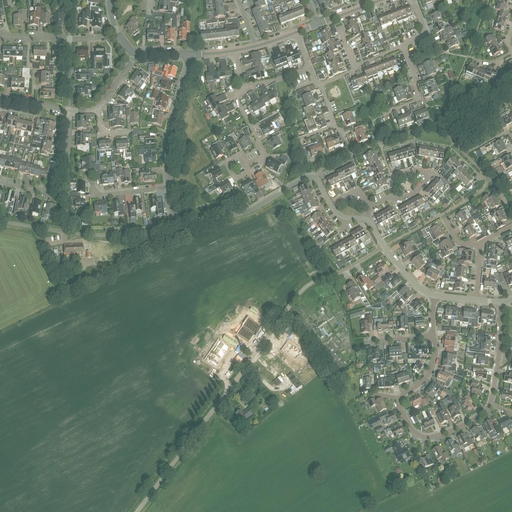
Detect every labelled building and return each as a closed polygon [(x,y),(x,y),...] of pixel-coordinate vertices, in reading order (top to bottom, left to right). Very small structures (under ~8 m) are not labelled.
[(406,8),(403,0),(401,0),(402,3),(408,18),(413,16),(409,6),(406,8)] [(261,8),(266,6),(267,6),(267,3),(265,4),(264,1),(255,5),(257,9),(257,10),(261,8)] [(501,12),(505,13),(507,8),(505,7),(507,4),(499,1),(496,10),(501,12)] [(331,2),(329,2),(320,6),(322,12),(329,9),(328,6),(332,5),(331,2)] [(390,4),(391,7),(396,20),(397,22),(403,20),(399,10),(396,11),(395,9),(396,9),(394,3),(390,4)] [(408,18),(402,3),(400,4),(402,9),(399,10),(403,20),(408,18)] [(90,20),(90,12),(91,7),(86,6),(85,11),(82,11),(82,17),(79,17),(78,27),(86,27),(87,20),(90,20)] [(166,12),(166,13),(172,14),(173,7),(160,6),(159,11),(166,12)] [(304,16),(301,6),(295,8),(299,18),(304,16)] [(90,12),(90,20),(90,21),(93,21),(92,27),(101,28),(101,17),(94,17),(95,7),(91,7),(90,12)] [(30,25),(37,25),(38,16),(40,16),(40,9),(35,8),(35,12),(32,12),(31,13),(31,14),(30,25)] [(263,13),(261,8),(257,10),(257,9),(252,11),(254,16),(263,13)] [(299,18),(295,8),(292,9),(293,12),(290,13),(293,20),(299,18)] [(49,26),(50,15),(46,15),(46,9),(40,9),(40,16),(40,19),(43,19),(43,25),(49,26)] [(65,18),(65,10),(60,10),(59,15),(55,15),(54,26),(62,27),(62,18),(65,18)] [(381,11),(386,24),(392,22),(389,14),(385,15),(383,10),(381,11)] [(26,19),(26,11),(18,11),(18,16),(14,16),(14,26),(22,27),(22,19),(26,19)] [(386,24),(381,11),(379,12),(381,17),(378,18),(381,26),(386,24)] [(293,20),(290,13),(287,14),(286,12),(283,13),(287,22),(293,20)] [(510,15),(505,13),(501,12),(497,21),(505,23),(506,20),(507,21),(510,15)] [(256,21),(265,17),(263,13),(254,16),(256,21)] [(287,22),(283,13),(280,14),(281,16),(278,18),(281,25),(287,22)] [(434,24),(441,22),(438,13),(436,14),(429,16),(432,22),(433,21),(434,24)] [(139,32),(138,31),(134,25),(138,22),(134,17),(129,21),(131,23),(126,27),(130,31),(129,31),(132,35),(133,37),(139,32)] [(265,17),(256,21),(257,26),(266,22),(269,21),(267,17),(265,17)] [(345,27),(346,29),(359,24),(357,19),(349,22),(350,25),(345,27)] [(494,29),(503,33),(505,27),(504,26),(505,23),(497,21),(495,25),(492,24),(491,29),(494,30),(494,29)] [(268,27),(266,22),(257,26),(259,30),(268,27)] [(444,23),(442,23),(441,22),(434,24),(436,27),(434,28),(436,34),(442,32),(445,31),(445,30),(447,29),(445,23),(444,23)] [(186,33),(189,33),(189,23),(184,23),(184,31),(179,31),(179,41),(186,41),(186,33)] [(359,24),(346,29),(346,31),(352,29),(353,32),(361,29),(362,29),(360,23),(359,24)] [(268,34),(268,33),(272,31),(270,26),(268,27),(259,30),(261,35),(264,34),(264,36),(268,34)] [(171,42),(171,41),(174,41),(174,31),(171,31),(171,29),(169,27),(164,27),(165,31),(165,38),(167,38),(167,41),(168,42),(168,43),(170,43),(171,42)] [(452,27),(450,28),(447,29),(445,30),(445,31),(442,32),(444,37),(445,37),(446,40),(453,37),(453,35),(455,34),(452,27)] [(322,38),(335,33),(337,32),(336,29),(330,32),(330,33),(329,33),(327,30),(320,33),(322,38)] [(361,29),(353,32),(354,35),(349,37),(350,40),(355,38),(355,37),(362,34),(364,33),(362,29),(361,29)] [(368,32),(364,33),(362,34),(355,37),(355,38),(356,40),(361,38),(362,41),(370,38),(368,32)] [(326,42),(331,40),(330,37),(335,35),(335,33),(322,38),(319,39),(321,45),(323,44),(324,44),(326,43),(326,42)] [(487,43),(489,47),(496,43),(495,41),(496,40),(493,34),(491,36),(490,34),(484,37),(485,39),(484,39),(484,41),(485,42),(486,43),(487,43)] [(448,49),(459,45),(455,36),(453,37),(446,40),(448,43),(446,43),(448,49)] [(359,48),(372,43),(370,38),(362,41),(363,44),(358,46),(359,48)] [(325,49),(328,48),(341,43),(340,41),(335,43),(333,39),(331,40),(326,42),(326,43),(324,44),(323,44),(325,49)] [(341,43),(328,48),(325,49),(327,54),(330,53),(338,50),(336,47),(342,45),(341,43)] [(366,51),(374,48),(372,43),(359,48),(360,50),(365,48),(366,51)] [(496,54),(497,56),(501,54),(500,53),(502,51),(499,45),(498,46),(496,43),(489,47),(492,52),(490,53),(492,56),(496,54)] [(297,61),(300,60),(297,52),(294,53),(291,45),(288,46),(295,65),(298,64),(297,61)] [(288,55),(286,56),(285,57),(288,62),(287,62),(288,64),(291,63),(292,66),(295,65),(288,46),(285,47),(288,55)] [(95,49),(95,56),(105,56),(105,57),(108,57),(108,56),(106,54),(105,54),(105,50),(105,49),(101,49),(101,47),(97,47),(97,49),(95,49)] [(278,47),(275,48),(282,64),(287,62),(288,62),(285,57),(286,56),(285,55),(282,56),(278,47)] [(3,57),(10,57),(10,48),(3,48),(3,54),(0,54),(0,60),(3,61),(3,57)] [(84,59),(88,58),(88,49),(85,49),(85,48),(82,48),(82,49),(77,49),(78,57),(84,57),(84,59)] [(273,59),(275,67),(277,70),(283,67),(282,65),(282,64),(275,48),(273,49),(276,58),(273,59)] [(375,52),(374,48),(366,51),(367,54),(362,56),(363,58),(372,55),(373,56),(379,54),(377,51),(375,52)] [(16,49),(16,57),(22,58),(22,61),(27,61),(27,54),(24,54),(24,55),(23,55),(23,49),(16,49)] [(63,61),(63,55),(60,55),(60,49),(52,49),(52,59),(59,59),(59,61),(63,61)] [(325,61),(334,57),(333,54),(338,52),(338,50),(330,53),(327,54),(323,56),(325,61)] [(262,54),(261,53),(251,55),(252,58),(242,60),(243,63),(260,60),(260,57),(261,57),(262,56),(262,54)] [(390,54),(388,55),(393,68),(398,66),(397,64),(400,63),(400,61),(399,59),(396,61),(395,59),(392,60),(390,54)] [(384,63),(387,70),(388,73),(393,71),(393,68),(388,55),(385,56),(387,61),(384,63)] [(328,65),(342,60),(341,58),(336,60),(334,57),(325,61),(327,66),(329,66),(328,65)] [(387,70),(384,63),(381,64),(379,58),(377,59),(382,72),(387,70)] [(263,59),(260,60),(243,63),(243,66),(253,64),(253,68),(255,67),(254,67),(263,66),(264,65),(263,59)] [(377,74),(382,72),(377,59),(375,60),(377,65),(374,67),(377,74)] [(222,60),(225,77),(232,76),(230,68),(227,69),(225,60),(222,60)] [(328,65),(329,66),(330,70),(331,71),(338,68),(337,64),(342,62),(342,60),(328,65)] [(433,61),(431,62),(424,65),(423,64),(417,66),(419,69),(422,68),(424,72),(426,71),(433,68),(436,67),(433,61)] [(367,63),(373,79),(378,77),(377,74),(374,67),(371,68),(369,62),(367,63)] [(367,78),(368,81),(373,79),(367,63),(364,64),(366,69),(363,71),(365,75),(366,78),(367,78)] [(475,76),(478,68),(475,67),(475,66),(470,63),(465,75),(466,74),(474,77),(475,76)] [(210,65),(213,81),(220,80),(219,79),(218,72),(215,73),(213,64),(210,65)] [(207,85),(214,84),(213,81),(210,65),(207,65),(209,74),(206,75),(207,85)] [(164,71),(163,71),(163,72),(157,71),(157,68),(152,67),(152,75),(159,77),(167,79),(168,79),(169,76),(174,78),(176,69),(169,67),(168,67),(165,66),(164,71)] [(247,75),(264,72),(263,66),(254,67),(255,67),(255,70),(246,72),(247,75)] [(485,76),(488,68),(484,67),(483,69),(481,68),(481,70),(478,68),(475,76),(484,79),(485,76)] [(488,67),(488,68),(485,76),(494,79),(496,72),(493,71),(494,69),(488,67)] [(333,76),(346,71),(345,68),(339,70),(338,68),(331,71),(330,70),(329,71),(330,74),(327,75),(329,78),(333,77),(333,76)] [(436,74),(433,68),(426,71),(427,74),(421,76),(423,80),(428,78),(428,77),(436,74)] [(29,84),(29,73),(29,70),(23,70),(22,80),(18,80),(18,89),(24,89),(24,83),(29,84)] [(41,73),(41,79),(50,79),(50,75),(53,76),(53,70),(46,70),(46,73),(41,73)] [(91,70),(85,70),(85,73),(78,73),(78,80),(88,80),(88,74),(91,74),(91,73),(94,73),(95,72),(95,70),(91,70)] [(358,72),(363,85),(368,83),(368,81),(367,78),(366,78),(365,75),(362,76),(360,71),(358,72)] [(137,72),(133,76),(140,82),(143,84),(145,81),(149,77),(143,72),(141,75),(138,72),(137,72)] [(358,87),(363,85),(358,72),(356,73),(358,78),(355,79),(358,87)] [(507,78),(505,77),(506,74),(500,72),(499,73),(496,72),(494,79),(502,83),(503,81),(505,81),(506,81),(507,79),(507,78)] [(348,85),(351,84),(353,90),(359,88),(358,87),(355,79),(352,80),(350,75),(345,77),(348,85)] [(11,89),(18,89),(18,80),(18,77),(8,76),(8,83),(12,83),(11,89)] [(133,76),(130,81),(135,85),(134,87),(138,91),(142,86),(143,84),(140,82),(133,76)] [(166,82),(167,79),(159,77),(158,82),(162,83),(160,88),(170,91),(172,84),(166,82)] [(46,87),(48,87),(53,88),(53,83),(50,83),(50,79),(41,79),(41,84),(46,85),(46,87)] [(421,88),(423,87),(424,91),(435,86),(433,80),(426,83),(425,82),(419,85),(421,88)] [(91,90),(91,84),(85,84),(85,88),(77,87),(77,95),(87,95),(87,90),(91,90)] [(261,87),(270,102),(275,99),(276,98),(278,97),(277,94),(275,90),(271,91),(271,92),(268,93),(264,85),(261,87)] [(394,91),(396,97),(407,92),(406,89),(408,88),(407,85),(401,87),(401,88),(394,91)] [(132,93),(125,87),(124,86),(121,91),(129,97),(132,93)] [(435,86),(424,91),(425,94),(423,95),(425,98),(430,96),(430,95),(438,92),(435,86)] [(53,88),(48,87),(48,91),(41,90),(40,98),(51,98),(51,94),(54,95),(55,88),(53,88)] [(260,98),(261,100),(264,105),(270,102),(261,87),(259,88),(263,96),(260,98)] [(159,93),(157,92),(148,90),(147,94),(150,95),(150,98),(157,100),(156,106),(164,109),(166,100),(167,100),(168,98),(159,96),(159,93)] [(253,90),(250,92),(260,110),(266,107),(264,105),(261,100),(259,101),(253,90)] [(125,102),(129,97),(121,91),(117,96),(118,97),(125,102)] [(251,115),(260,110),(250,92),(247,93),(253,104),(248,107),(251,115)] [(406,101),(412,98),(411,95),(409,96),(407,92),(396,97),(398,103),(406,100),(406,101)] [(210,105),(228,96),(226,93),(216,99),(215,96),(205,101),(208,107),(211,105),(210,105)] [(304,103),(319,97),(317,94),(315,95),(314,98),(313,98),(311,93),(302,97),(304,103)] [(221,107),(221,106),(219,104),(229,99),(228,96),(210,105),(211,105),(214,111),(216,110),(215,110),(221,107)] [(307,108),(312,106),(315,105),(314,100),(315,100),(317,101),(320,100),(319,97),(304,103),(307,108)] [(216,116),(219,115),(234,107),(232,104),(226,108),(224,104),(221,106),(221,107),(215,110),(216,110),(214,111),(216,116)] [(419,109),(423,120),(429,118),(426,110),(427,110),(425,104),(421,105),(422,107),(419,109)] [(129,106),(127,106),(126,105),(127,117),(131,117),(131,124),(138,124),(137,118),(139,117),(139,113),(132,114),(131,110),(129,111),(129,106)] [(109,116),(118,115),(120,115),(120,112),(121,112),(121,106),(115,107),(115,110),(109,110),(109,116)] [(305,115),(319,110),(318,106),(316,107),(315,110),(314,110),(312,106),(307,108),(303,109),(305,115)] [(227,114),(235,110),(234,107),(219,115),(222,121),(224,120),(226,124),(231,121),(229,117),(227,114)] [(414,121),(410,111),(408,112),(406,107),(403,108),(406,115),(402,117),(405,125),(414,121)] [(423,120),(419,109),(415,110),(414,108),(411,109),(411,111),(410,111),(414,121),(414,123),(423,120)] [(159,111),(154,109),(152,116),(154,116),(152,123),(160,125),(163,115),(158,114),(159,111)] [(319,110),(305,115),(307,121),(313,118),(317,117),(315,113),(316,112),(318,114),(321,113),(319,110)] [(345,121),(353,118),(356,117),(354,111),(345,114),(344,112),(338,114),(339,117),(343,116),(345,121)] [(405,125),(402,117),(399,118),(396,111),(393,112),(396,120),(396,119),(399,127),(405,125)] [(77,118),(77,123),(87,124),(89,124),(89,120),(90,120),(90,115),(84,115),(84,118),(77,118)] [(112,121),(113,128),(124,127),(123,120),(118,121),(118,115),(109,116),(109,117),(108,117),(108,121),(109,121),(109,122),(112,121)] [(511,123),(507,115),(502,118),(501,116),(497,118),(500,124),(504,122),(506,126),(511,123)] [(271,123),(277,120),(274,116),(266,121),(267,124),(260,128),(264,135),(274,130),(271,123)] [(16,130),(18,121),(19,119),(14,118),(11,132),(13,132),(14,129),(16,130)] [(320,122),(319,119),(317,120),(316,122),(315,123),(313,118),(307,121),(304,122),(306,128),(320,122)] [(356,126),(353,118),(345,121),(347,127),(344,128),(345,131),(356,126)] [(46,124),(45,127),(55,130),(55,128),(54,127),(55,124),(54,124),(54,121),(41,119),(40,123),(46,124)] [(322,128),(327,126),(325,120),(320,122),(306,128),(309,133),(317,130),(316,125),(317,125),(319,126),(321,125),(322,128)] [(33,124),(28,123),(25,137),(27,138),(28,133),(31,133),(33,124)] [(86,129),(87,124),(77,123),(77,130),(83,130),(83,133),(90,133),(90,130),(86,129)] [(357,138),(365,135),(362,126),(350,131),(352,134),(355,132),(357,138)] [(36,133),(43,134),(43,137),(53,139),(53,138),(52,137),(52,134),(37,130),(36,133)] [(245,149),(252,145),(248,138),(251,136),(247,130),(243,133),(245,137),(240,140),(245,149)] [(277,137),(280,135),(278,132),(272,136),(273,138),(268,142),(272,150),(282,145),(277,137)] [(335,133),(336,135),(330,137),(331,139),(334,147),(343,144),(338,132),(335,133)] [(79,135),(77,135),(76,141),(85,141),(85,138),(90,138),(91,133),(90,133),(83,133),(79,133),(79,135)] [(234,142),(237,140),(233,133),(228,137),(230,140),(225,143),(230,151),(237,147),(234,142)] [(150,138),(149,134),(139,135),(139,142),(145,141),(146,144),(154,144),(154,137),(150,138)] [(362,142),(368,140),(365,135),(357,138),(359,143),(356,145),(357,148),(363,146),(362,142)] [(44,140),(43,142),(54,145),(54,143),(53,142),(53,139),(43,137),(40,136),(39,139),(44,140)] [(321,140),(323,145),(326,144),(328,149),(334,147),(331,139),(326,141),(324,137),(321,138),(321,140)] [(128,140),(122,141),(122,151),(126,151),(126,154),(131,154),(131,148),(128,148),(128,140)] [(321,140),(318,141),(320,145),(315,147),(314,147),(317,155),(320,154),(321,155),(324,154),(322,150),(325,149),(323,145),(321,140)] [(497,149),(504,145),(502,140),(492,145),(494,148),(492,149),(493,151),(497,149)] [(85,144),(85,141),(76,141),(76,147),(83,147),(83,150),(89,150),(89,144),(85,144)] [(122,151),(122,141),(116,141),(116,149),(114,149),(114,152),(114,155),(120,155),(119,151),(122,151)] [(221,151),(224,150),(220,141),(212,145),(214,149),(211,150),(216,159),(223,155),(221,151)] [(105,154),(105,153),(105,142),(99,142),(99,152),(96,152),(96,160),(99,160),(99,154),(105,154)] [(114,155),(114,152),(111,152),(111,150),(111,142),(105,142),(105,153),(111,153),(111,158),(114,158),(114,155)] [(307,152),(310,151),(312,157),(317,155),(314,147),(315,147),(313,144),(308,146),(308,145),(302,147),(306,156),(308,155),(307,152)] [(51,149),(37,146),(31,145),(31,148),(37,149),(37,148),(42,149),(41,155),(46,156),(47,153),(51,154),(52,153),(50,152),(51,149)] [(415,162),(412,151),(414,150),(414,149),(414,148),(414,147),(413,146),(411,145),(410,146),(409,147),(409,148),(408,148),(407,148),(405,148),(405,150),(406,150),(408,159),(408,158),(411,157),(413,162),(415,162)] [(424,162),(424,157),(426,148),(422,147),(423,146),(417,145),(416,152),(419,152),(418,156),(422,156),(421,161),(424,162)] [(504,145),(497,149),(499,154),(495,156),(497,159),(502,156),(501,153),(507,150),(504,145)] [(406,159),(407,164),(410,163),(408,158),(408,159),(406,150),(405,150),(405,148),(399,150),(400,152),(402,160),(406,159)] [(438,148),(438,150),(436,159),(440,160),(439,165),(441,165),(444,150),(438,148)] [(145,163),(156,162),(155,154),(151,155),(151,149),(145,150),(145,155),(145,163)] [(363,164),(368,162),(368,161),(376,157),(374,154),(376,153),(375,151),(365,156),(367,159),(362,161),(363,164)] [(404,165),(402,160),(400,152),(396,153),(396,151),(393,152),(394,153),(397,162),(400,161),(401,166),(404,165)] [(398,167),(397,162),(394,153),(391,154),(390,153),(388,153),(388,155),(390,160),(391,164),(394,163),(396,167),(398,167)] [(9,168),(14,169),(18,155),(15,154),(14,159),(12,159),(9,168)] [(501,166),(502,165),(511,160),(510,155),(502,159),(503,162),(500,164),(501,166)] [(378,163),(377,160),(379,159),(378,157),(376,157),(368,161),(368,162),(369,165),(365,167),(366,169),(370,167),(378,163)] [(457,162),(456,162),(454,160),(455,158),(453,157),(446,164),(442,168),(445,170),(443,172),(440,175),(442,177),(447,172),(450,169),(457,162)] [(95,172),(95,164),(91,164),(91,159),(81,158),(80,165),(83,165),(83,171),(87,171),(87,172),(92,172),(95,172)] [(284,166),(286,162),(277,158),(276,161),(271,158),(266,167),(277,173),(281,164),(284,166)] [(27,159),(25,159),(24,160),(22,160),(21,161),(21,163),(19,170),(19,172),(24,174),(27,159)] [(508,168),(511,166),(511,160),(502,165),(505,170),(503,171),(504,174),(510,171),(508,168)] [(30,175),(33,176),(37,162),(34,161),(33,166),(30,165),(28,176),(29,177),(30,175)] [(450,169),(453,171),(450,175),(451,176),(453,174),(461,167),(461,166),(458,164),(460,163),(458,161),(456,162),(457,162),(450,169)] [(46,176),(47,171),(40,169),(41,168),(38,167),(39,162),(37,162),(33,176),(38,177),(39,174),(46,176)] [(381,168),(380,165),(381,164),(380,162),(378,163),(370,167),(372,170),(367,172),(369,174),(373,172),(381,168)] [(351,175),(354,174),(356,178),(359,177),(353,165),(349,166),(348,164),(346,165),(347,167),(351,175)] [(214,180),(222,175),(218,168),(215,169),(213,166),(203,172),(206,176),(210,174),(214,180)] [(346,178),(349,176),(351,181),(353,180),(351,175),(347,167),(344,169),(343,167),(341,168),(342,170),(346,178)] [(374,179),(384,174),(382,170),(384,170),(383,167),(381,168),(373,172),(374,175),(370,177),(371,180),(374,179)] [(464,172),(461,169),(463,168),(461,167),(453,174),(456,177),(452,180),(454,182),(458,179),(464,172)] [(110,176),(107,176),(108,185),(114,184),(113,180),(116,179),(115,168),(112,168),(112,172),(110,172),(110,176)] [(128,183),(128,182),(130,182),(129,171),(122,172),(122,169),(117,170),(117,177),(121,177),(122,183),(124,183),(125,184),(126,184),(127,184),(128,183)] [(140,169),(140,172),(140,178),(144,177),(144,182),(155,181),(155,174),(146,174),(146,169),(140,169)] [(342,170),(338,171),(338,170),(335,171),(336,173),(337,174),(340,181),(340,180),(344,179),(346,183),(348,182),(346,178),(342,170)] [(107,176),(106,171),(101,172),(101,173),(98,173),(99,180),(101,179),(102,185),(108,185),(107,176)] [(457,185),(459,186),(459,185),(460,185),(462,183),(468,176),(466,174),(467,172),(465,171),(464,172),(458,179),(460,181),(457,185)] [(259,189),(268,184),(262,173),(256,177),(258,181),(255,182),(259,189)] [(336,185),(339,183),(341,188),(344,187),(340,180),(340,181),(337,174),(336,173),(331,175),(332,177),(336,185)] [(384,180),(383,177),(385,176),(384,174),(374,179),(375,182),(368,185),(369,187),(372,186),(374,185),(376,184),(384,180)] [(332,177),(331,175),(328,177),(325,178),(326,179),(329,185),(330,188),(333,186),(336,191),(338,190),(336,185),(332,177)] [(470,183),(473,180),(470,178),(471,177),(469,175),(468,176),(462,183),(460,185),(459,185),(462,188),(463,187),(467,191),(467,190),(472,185),(470,183)] [(70,179),(70,184),(77,184),(77,193),(71,193),(71,196),(80,196),(80,193),(85,193),(85,182),(77,182),(77,179),(70,179)] [(386,179),(384,180),(376,184),(374,185),(375,188),(373,189),(375,194),(381,192),(380,189),(387,186),(385,182),(387,181),(386,179)] [(443,193),(449,187),(445,183),(443,185),(437,179),(435,182),(433,181),(431,182),(433,184),(439,190),(440,190),(443,193)] [(255,194),(260,191),(254,181),(251,182),(250,180),(241,185),(245,193),(253,189),(255,194)] [(211,186),(207,188),(210,193),(214,191),(220,188),(223,193),(232,188),(228,181),(220,185),(219,182),(211,186)] [(443,193),(440,190),(439,190),(433,184),(430,186),(429,185),(427,187),(429,188),(435,194),(438,192),(441,195),(443,193)] [(309,191),(307,188),(309,187),(308,185),(299,189),(298,186),(292,189),(294,192),(298,190),(300,193),(295,195),(296,197),(301,195),(309,191)] [(435,202),(437,199),(439,198),(435,194),(429,188),(426,191),(425,189),(423,191),(430,198),(428,200),(433,204),(435,202)] [(299,203),(304,200),(303,200),(312,197),(311,196),(310,193),(312,193),(311,190),(309,191),(301,195),(302,198),(298,200),(299,203)] [(13,214),(14,212),(16,201),(13,200),(14,194),(8,192),(5,202),(10,203),(8,213),(13,214)] [(424,208),(425,210),(430,207),(427,202),(424,203),(420,195),(414,198),(415,200),(419,207),(421,209),(424,208)] [(486,201),(488,206),(498,200),(497,198),(495,199),(494,196),(491,198),(490,195),(482,199),(484,202),(486,201)] [(314,202),(313,199),(314,198),(313,196),(311,196),(312,197),(303,200),(304,200),(305,204),(300,206),(301,208),(306,206),(314,202)] [(85,208),(85,201),(80,201),(80,197),(71,197),(71,202),(75,202),(75,208),(85,208)] [(157,198),(149,199),(151,209),(156,208),(156,216),(164,215),(163,203),(158,204),(157,202),(157,198)] [(17,204),(15,212),(20,213),(27,214),(28,211),(25,210),(28,200),(21,199),(20,204),(17,204)] [(142,204),(141,204),(140,200),(139,199),(135,199),(134,200),(135,201),(134,201),(134,207),(128,207),(130,219),(136,218),(136,212),(142,211),(141,207),(142,207),(142,204)] [(421,209),(419,207),(415,200),(412,201),(411,200),(409,201),(410,202),(414,210),(417,208),(420,213),(422,212),(421,209)] [(496,208),(499,206),(498,203),(499,203),(498,200),(488,206),(489,208),(488,209),(490,214),(493,212),(497,210),(496,208)] [(38,214),(39,212),(41,203),(34,201),(33,208),(29,208),(28,215),(32,216),(33,213),(38,214)] [(101,203),(100,204),(94,204),(95,212),(102,211),(103,213),(107,212),(106,201),(101,202),(101,203)] [(306,206),(307,209),(303,211),(305,216),(311,214),(309,211),(318,207),(316,201),(314,202),(306,206)] [(124,215),(124,212),(124,209),(120,210),(120,202),(112,203),(114,213),(118,213),(119,216),(124,215)] [(414,210),(410,202),(407,204),(406,202),(404,203),(405,205),(409,213),(412,211),(414,216),(417,215),(414,210)] [(43,211),(41,218),(46,219),(46,216),(52,218),(55,206),(48,204),(47,209),(46,211),(43,211)] [(411,218),(409,213),(405,205),(401,207),(401,205),(398,207),(403,215),(400,217),(403,222),(406,221),(405,218),(408,217),(409,219),(411,218)] [(460,210),(462,213),(456,216),(458,218),(456,219),(458,221),(467,215),(470,214),(467,210),(466,207),(460,210)] [(385,209),(385,211),(386,211),(390,219),(393,217),(395,222),(400,219),(397,214),(395,215),(391,208),(388,210),(387,208),(385,209)] [(503,213),(502,211),(498,213),(497,210),(493,212),(490,214),(492,218),(491,218),(493,221),(494,221),(505,215),(504,213),(503,213)] [(392,223),(390,219),(386,211),(385,211),(383,213),(382,211),(379,212),(380,214),(385,222),(385,221),(388,220),(390,224),(392,223)] [(315,223),(322,218),(320,215),(321,214),(320,212),(312,218),(310,216),(306,219),(308,222),(311,219),(314,221),(310,225),(311,227),(315,223)] [(387,226),(385,221),(385,222),(380,214),(377,215),(376,214),(374,215),(378,224),(376,225),(379,230),(382,229),(379,224),(382,223),(385,227),(387,226)] [(466,222),(468,224),(473,221),(470,217),(469,218),(467,215),(458,221),(459,223),(460,222),(462,225),(466,222)] [(503,222),(506,220),(505,218),(506,217),(505,215),(494,221),(496,225),(494,226),(496,230),(505,226),(503,222)] [(322,218),(315,223),(317,226),(313,229),(315,231),(319,228),(326,222),(327,221),(323,216),(322,218)] [(319,228),(321,231),(317,234),(319,236),(323,233),(329,227),(327,224),(329,223),(327,221),(326,222),(319,228)] [(465,235),(475,229),(478,228),(477,226),(476,226),(474,223),(475,223),(474,221),(473,221),(468,224),(469,227),(464,229),(466,232),(464,233),(465,235)] [(430,237),(441,231),(438,226),(434,228),(433,225),(424,230),(426,234),(428,233),(430,237)] [(327,237),(333,232),(331,229),(333,228),(331,226),(329,227),(323,233),(325,235),(321,239),(323,241),(324,243),(329,239),(327,237)] [(371,239),(368,233),(365,235),(361,228),(358,230),(357,228),(355,229),(356,231),(360,239),(363,237),(366,241),(371,239)] [(474,236),(476,239),(477,241),(485,237),(483,234),(481,235),(479,233),(478,234),(475,229),(465,235),(467,237),(468,236),(469,239),(474,236)] [(363,243),(360,239),(356,231),(352,233),(352,231),(349,232),(352,237),(355,242),(358,240),(360,244),(363,243)] [(433,245),(434,244),(439,242),(437,239),(444,235),(441,231),(430,237),(433,241),(431,242),(433,245)] [(346,239),(347,240),(352,248),(355,247),(357,251),(360,250),(355,242),(352,237),(349,239),(348,238),(346,239)] [(510,247),(511,246),(511,244),(508,237),(503,240),(508,249),(509,249),(509,251),(511,250),(510,247)] [(401,247),(403,252),(411,247),(408,243),(413,240),(411,238),(405,241),(407,243),(401,247)] [(436,247),(439,245),(441,250),(450,245),(452,244),(449,239),(441,244),(440,241),(439,242),(434,244),(436,247)] [(354,252),(352,248),(347,240),(344,242),(343,240),(341,242),(342,243),(346,251),(349,249),(352,254),(354,252)] [(335,245),(336,246),(337,246),(341,254),(344,252),(347,257),(349,255),(346,251),(342,243),(339,245),(338,243),(335,245)] [(65,256),(84,255),(83,244),(64,245),(65,256)] [(506,252),(506,251),(504,248),(499,244),(496,246),(505,253),(506,252)] [(415,245),(411,247),(403,252),(406,257),(412,253),(414,256),(415,255),(420,251),(418,250),(417,250),(415,245)] [(450,245),(441,250),(440,250),(441,253),(440,254),(442,259),(448,256),(450,255),(448,252),(453,250),(450,245)] [(489,245),(488,255),(497,256),(498,250),(494,250),(495,246),(489,245)] [(344,258),(341,254),(337,246),(336,246),(333,248),(333,246),(330,247),(336,257),(339,255),(341,260),(344,258)] [(463,257),(472,258),(473,253),(465,252),(466,249),(459,248),(459,251),(464,252),(463,257)] [(424,259),(420,255),(422,253),(420,251),(415,255),(417,258),(411,262),(415,267),(423,259),(424,259)] [(472,264),(472,258),(463,257),(463,262),(458,262),(458,265),(468,266),(469,263),(472,264)] [(426,268),(430,263),(429,261),(427,263),(424,259),(423,259),(415,267),(418,271),(424,266),(426,269),(426,268)] [(379,275),(388,269),(384,263),(375,268),(379,275)] [(430,263),(426,268),(429,270),(426,276),(431,279),(435,271),(430,269),(433,264),(430,263)] [(442,277),(445,271),(442,269),(440,274),(435,271),(431,279),(436,282),(439,275),(442,277)] [(508,285),(511,283),(511,281),(509,274),(508,272),(503,274),(508,285)] [(490,279),(489,289),(494,289),(495,280),(496,279),(499,278),(498,275),(498,273),(495,274),(495,276),(490,276),(490,279)] [(393,288),(401,281),(395,275),(392,278),(389,275),(382,281),(386,286),(389,283),(393,288)] [(369,290),(374,287),(368,277),(365,279),(363,276),(357,280),(362,288),(366,285),(369,290)] [(376,285),(382,280),(378,276),(372,281),(376,285)] [(370,306),(361,290),(357,292),(355,288),(356,288),(353,282),(347,286),(350,291),(348,292),(350,296),(348,297),(350,300),(352,299),(353,301),(360,297),(366,308),(370,306)] [(458,292),(459,289),(464,290),(465,284),(455,283),(454,291),(458,292)] [(402,298),(409,291),(406,287),(399,293),(402,298)] [(409,291),(402,298),(401,299),(405,303),(405,302),(413,295),(409,291)] [(410,310),(412,308),(415,312),(422,306),(417,300),(413,305),(411,302),(408,305),(406,306),(407,316),(408,318),(411,318),(410,311),(410,310)] [(452,308),(446,308),(445,316),(444,316),(443,317),(443,320),(443,321),(447,321),(448,317),(451,317),(452,308)] [(454,321),(460,321),(460,315),(457,315),(458,309),(452,308),(451,317),(454,317),(454,321)] [(469,319),(470,310),(464,309),(463,316),(460,315),(460,321),(460,322),(468,323),(469,319)] [(476,311),(470,310),(469,319),(472,319),(472,325),(473,327),(477,328),(478,324),(478,318),(478,317),(475,317),(476,311)] [(484,321),(487,321),(488,311),(485,310),(485,312),(482,311),(481,318),(478,318),(478,324),(483,324),(484,321)] [(353,318),(360,316),(362,315),(361,311),(358,311),(352,313),(349,314),(351,319),(353,318)] [(490,325),(492,325),(493,321),(496,321),(496,316),(493,316),(494,313),(490,312),(491,311),(488,311),(487,321),(487,323),(490,323),(490,325)] [(369,325),(372,325),(371,314),(366,315),(366,322),(361,322),(361,333),(369,333),(369,325)] [(408,327),(408,322),(408,318),(407,316),(401,317),(401,320),(397,320),(398,330),(405,330),(405,327),(408,327)] [(423,317),(417,317),(411,318),(412,323),(415,323),(416,327),(420,327),(420,328),(424,328),(423,326),(424,326),(424,320),(423,320),(423,317)] [(249,318),(243,327),(253,334),(255,336),(257,332),(258,330),(259,330),(261,327),(249,318)] [(382,319),(374,320),(374,326),(377,326),(377,332),(383,331),(383,323),(382,319)] [(382,319),(383,323),(383,331),(385,331),(386,332),(386,333),(388,332),(388,331),(389,331),(389,328),(393,328),(392,320),(391,320),(391,319),(386,319),(382,319)] [(243,327),(238,335),(248,343),(253,334),(243,327)] [(442,342),(454,343),(457,343),(458,343),(458,339),(457,337),(458,337),(458,336),(458,335),(458,334),(457,333),(453,333),(447,332),(447,335),(445,335),(445,339),(443,339),(442,342)] [(478,335),(477,344),(478,344),(481,344),(490,346),(491,340),(488,339),(489,336),(478,335)] [(217,346),(215,348),(223,353),(224,351),(226,352),(228,348),(219,342),(216,345),(217,346)] [(457,344),(457,343),(454,343),(442,342),(442,344),(444,344),(444,349),(446,349),(446,352),(453,352),(454,350),(456,350),(457,349),(457,344)] [(285,349),(284,350),(296,359),(296,358),(299,355),(303,357),(305,354),(301,351),(300,351),(299,350),(296,348),(289,343),(288,345),(287,346),(285,349)] [(481,344),(478,344),(478,346),(477,346),(476,346),(475,346),(475,348),(475,349),(473,349),(470,348),(470,352),(479,353),(479,350),(489,351),(490,346),(481,344)] [(412,359),(413,359),(420,359),(420,354),(427,354),(427,347),(417,347),(417,352),(416,352),(414,353),(414,354),(412,354),(412,359)] [(215,348),(211,354),(218,359),(220,357),(221,358),(224,354),(223,353),(215,348)] [(392,357),(396,357),(395,348),(389,349),(389,355),(386,355),(387,361),(393,361),(392,357)] [(401,348),(395,348),(396,357),(399,357),(399,360),(407,360),(407,354),(401,354),(401,348)] [(383,352),(379,353),(379,350),(371,350),(372,360),(378,360),(378,363),(384,362),(383,352)] [(443,361),(456,362),(455,362),(455,359),(456,359),(456,353),(453,352),(446,352),(446,355),(444,355),(443,361)] [(489,358),(488,358),(482,357),(483,354),(475,353),(474,359),(476,359),(475,364),(487,366),(488,362),(489,361),(489,358)] [(209,356),(206,359),(215,366),(218,362),(217,362),(218,359),(211,354),(209,356)] [(279,369),(282,365),(274,359),(264,373),(271,378),(274,373),(277,376),(281,371),(279,369)] [(421,359),(420,359),(413,359),(414,363),(417,365),(413,370),(418,374),(423,366),(420,364),(422,362),(421,359)] [(455,371),(456,365),(455,365),(456,362),(443,361),(442,367),(445,367),(444,370),(448,371),(448,372),(456,375),(457,373),(457,371),(455,371)] [(408,375),(411,374),(408,365),(404,366),(405,369),(403,370),(404,374),(401,375),(404,383),(410,381),(408,375)] [(486,379),(487,372),(480,371),(480,368),(473,367),(473,372),(477,373),(476,378),(486,379)] [(440,373),(439,373),(438,373),(437,376),(438,376),(437,379),(446,383),(444,386),(448,388),(450,385),(448,384),(450,380),(451,381),(454,375),(444,371),(443,374),(440,373)] [(398,385),(404,383),(401,375),(398,376),(397,372),(392,374),(392,375),(393,380),(396,379),(398,385)] [(393,381),(393,380),(392,375),(392,374),(391,373),(387,373),(387,378),(384,379),(384,388),(390,388),(390,381),(393,381)] [(361,389),(363,389),(370,389),(370,382),(374,382),(373,375),(370,376),(370,375),(366,375),(366,376),(362,376),(362,379),(363,379),(363,385),(361,385),(360,386),(360,389),(361,389)] [(384,388),(384,379),(383,376),(374,376),(375,382),(378,382),(378,388),(384,388)] [(190,377),(177,391),(181,395),(194,381),(190,377)] [(480,397),(483,389),(477,387),(478,383),(473,381),(470,387),(473,388),(471,393),(480,397)] [(433,383),(429,388),(436,393),(438,391),(441,393),(445,389),(442,386),(440,389),(433,383)] [(436,393),(429,388),(426,393),(430,396),(428,398),(432,402),(436,398),(434,396),(436,393)] [(511,389),(510,389),(509,392),(503,391),(501,398),(511,399),(511,395),(511,389)] [(466,412),(472,408),(469,402),(471,400),(468,395),(464,398),(465,401),(461,404),(466,412)] [(423,407),(428,404),(425,399),(422,401),(419,396),(410,401),(414,407),(421,404),(423,407)] [(380,412),(386,409),(381,399),(375,402),(374,399),(368,402),(371,408),(376,405),(380,412)] [(448,415),(443,402),(438,405),(437,406),(440,413),(437,415),(441,424),(447,421),(445,416),(448,415)] [(453,418),(460,415),(456,406),(449,409),(453,418)] [(434,424),(431,418),(431,417),(434,416),(431,408),(424,411),(428,419),(422,422),(425,429),(434,424)] [(245,421),(253,414),(249,409),(243,413),(240,411),(235,415),(231,418),(234,421),(238,418),(241,422),(244,420),(245,421)] [(388,424),(397,420),(394,413),(388,416),(386,413),(378,417),(381,422),(386,419),(386,420),(384,422),(383,423),(384,425),(386,425),(388,424)] [(508,430),(511,428),(511,427),(511,421),(511,422),(508,417),(498,422),(502,430),(506,427),(508,430)] [(501,433),(497,425),(494,427),(491,420),(484,424),(491,438),(501,433)] [(395,438),(404,433),(400,427),(395,430),(393,426),(386,430),(388,435),(391,434),(392,435),(393,434),(395,438)] [(481,440),(487,438),(484,432),(481,434),(478,427),(470,431),(475,440),(480,437),(481,440)] [(458,437),(463,449),(464,449),(473,444),(470,439),(467,440),(464,434),(458,437)] [(446,443),(450,452),(454,450),(456,456),(462,453),(458,445),(455,446),(452,440),(446,443)] [(405,459),(406,461),(407,461),(409,460),(410,459),(409,457),(410,457),(406,449),(402,451),(398,444),(392,447),(396,454),(395,454),(399,462),(405,459)] [(443,461),(449,458),(446,453),(443,454),(439,447),(432,450),(437,460),(442,458),(443,461)] [(427,468),(434,464),(429,454),(425,456),(426,458),(423,460),(420,459),(419,465),(421,470),(426,467),(427,468)]
